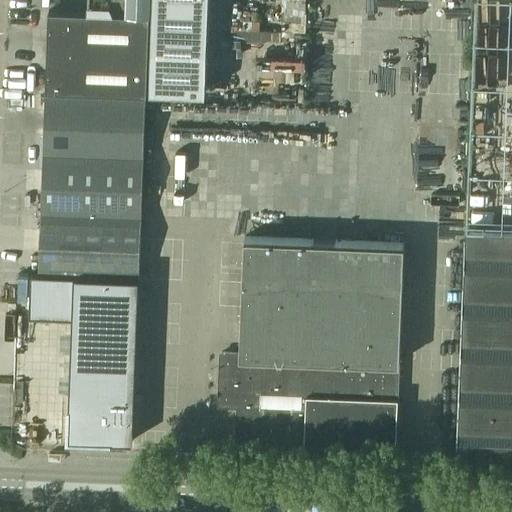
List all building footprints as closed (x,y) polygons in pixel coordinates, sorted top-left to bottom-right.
[(87,0),(87,12),(149,15),(149,0),(87,0)] [(152,0),(149,89),(205,92),(208,0),(152,0)] [(149,15),(87,12),(48,11),(48,13),(49,13),(47,51),(148,55),(149,15)] [(45,89),(45,92),(146,95),(148,55),(47,51),(46,90),(45,89)] [(45,92),(43,152),(143,156),(146,96),(45,92)] [(43,152),(41,211),(141,215),(143,156),(43,152)] [(141,215),(41,211),(39,271),(62,272),(139,275),(141,215)] [(511,227),(466,226),(457,466),(511,467),(511,227)] [(303,455),(395,458),(404,243),(244,237),(240,354),(220,353),(219,402),(238,402),(236,438),(304,441),(303,455)] [(30,271),(29,314),(72,316),(67,438),(133,441),(136,364),(139,275),(62,272),(39,271),(39,272),(30,271)]
